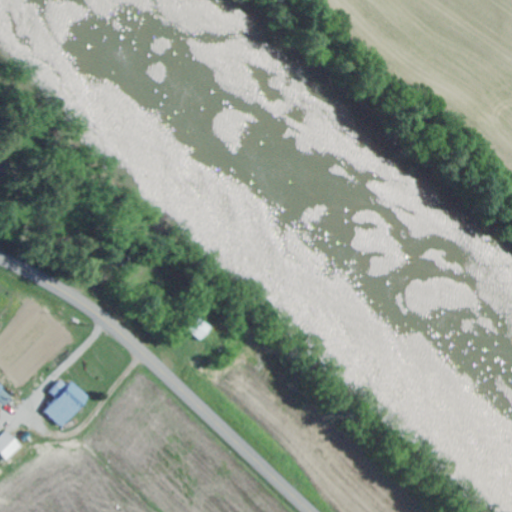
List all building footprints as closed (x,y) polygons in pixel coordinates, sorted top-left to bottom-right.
[(0,179),(12,168),(0,154),(0,179)] [(212,327),(199,318),(189,330),(201,340),(212,327)] [(91,397),(74,381),(69,386),(63,380),(52,392),(59,398),(47,412),(64,427),(91,397)] [(15,397),(0,383),(0,403),(5,408),(15,397)] [(0,439),(0,452),(8,461),(23,446),(9,431),(0,439)]
